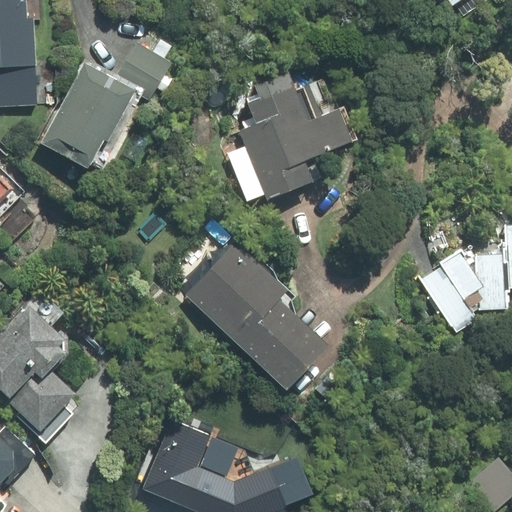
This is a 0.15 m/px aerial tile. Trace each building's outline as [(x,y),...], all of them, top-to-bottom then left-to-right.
[(0,0),(0,103),(34,104),(34,20),(27,20),(27,0),(0,0)] [(40,148),(87,170),(92,161),(103,166),(140,92),(150,96),(167,61),(163,59),(166,54),(136,40),(119,77),(81,59),(40,148)] [(253,125),(236,132),(263,203),(319,181),(311,159),(350,144),(337,110),(316,118),(303,86),(292,91),(285,72),(250,86),(255,97),(243,101),(253,125)] [(0,291),(5,286),(0,281),(0,203),(19,183),(0,164),(0,291)] [(504,241),(493,250),(475,249),(475,254),(467,254),(462,245),(415,275),(452,333),(487,310),(507,311),(507,288),(511,287),(511,226),(505,226),(504,241)] [(227,249),(219,241),(182,277),(189,283),(181,291),(282,392),(327,348),(280,301),(289,292),(237,240),(227,249)] [(62,313),(38,291),(0,332),(0,393),(24,416),(20,420),(45,444),(72,415),(61,406),(73,393),(49,371),(72,346),(50,325),(62,313)] [(0,438),(0,483),(12,471),(12,450),(0,438)] [(493,511),(511,495),(511,470),(498,454),(461,486),(484,511),(493,511)] [(190,511),(276,511),(285,509),(271,468),(231,482),(177,460),(161,500),(190,511)]
